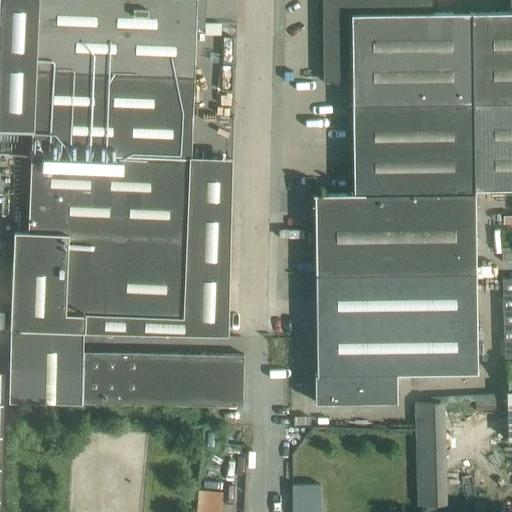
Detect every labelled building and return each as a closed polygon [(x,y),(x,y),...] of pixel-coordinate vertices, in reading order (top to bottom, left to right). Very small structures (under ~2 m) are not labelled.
[(0,0),(0,128),(32,129),(31,152),(28,231),(14,231),(11,328),(83,331),(84,331),(227,334),(232,157),(191,156),(196,27),(204,28),(204,17),(204,0),(0,0)] [(352,103),(472,102),(511,101),(511,0),(509,0),(509,12),(432,13),(432,0),(322,0),(323,82),(352,81),(352,103)] [(511,101),(472,102),(473,189),(474,189),(511,188),(511,101)] [(472,102),(352,103),(353,193),(474,191),(474,189),(473,189),(472,102)] [(475,271),(474,191),(353,193),(312,193),(312,194),(314,194),(315,273),(475,271)] [(476,372),(475,271),(315,273),(316,373),(314,373),(315,402),(396,401),(395,373),(476,372)] [(511,277),(501,278),(503,357),(511,357),(511,277)] [(10,328),(8,401),(81,403),(81,402),(223,406),(243,406),(244,354),(224,354),(83,350),(83,331),(11,328),(10,328)] [(443,503),(441,400),(413,400),(415,503),(443,503)] [(217,511),(219,489),(195,487),(193,511),(217,511)]
